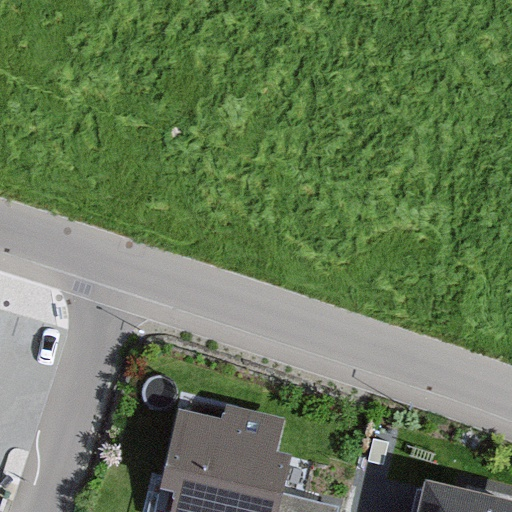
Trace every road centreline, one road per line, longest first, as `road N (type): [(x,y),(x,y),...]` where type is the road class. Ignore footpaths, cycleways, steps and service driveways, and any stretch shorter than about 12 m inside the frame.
road 1 (unclassified): [(118,263),(511,394)]
road 2 (residential): [(118,263),(38,511)]
road 3 (unclassified): [(0,224),(118,263)]
